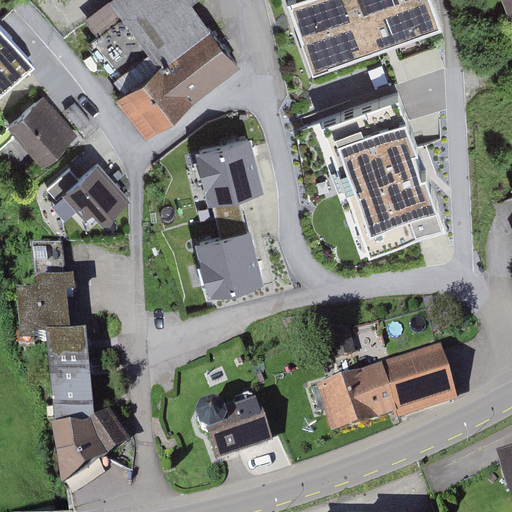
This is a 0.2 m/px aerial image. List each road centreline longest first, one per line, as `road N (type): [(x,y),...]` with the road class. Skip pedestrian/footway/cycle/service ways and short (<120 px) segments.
road 1 (residential): [(154,511),(135,352),(137,160),(241,94),(267,97),(295,247),(308,275),(327,287),(460,286),(489,300),(511,333)]
road 2 (tertiary): [(216,511),(401,450),(511,395)]
